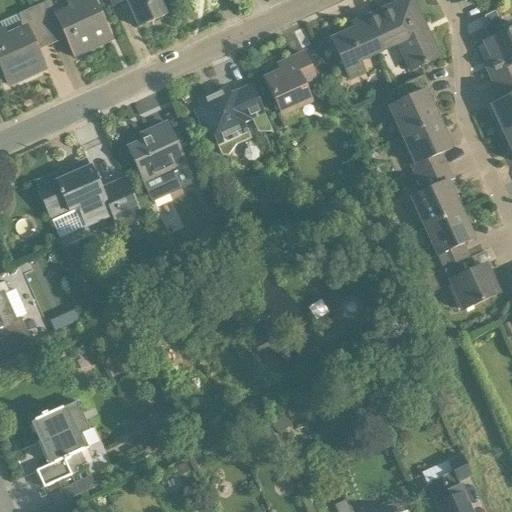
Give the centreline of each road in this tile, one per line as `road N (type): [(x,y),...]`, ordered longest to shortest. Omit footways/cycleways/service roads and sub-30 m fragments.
road 1 (residential): [(0,144),(303,0)]
road 2 (residential): [(511,226),(460,117),(458,27),(445,0)]
